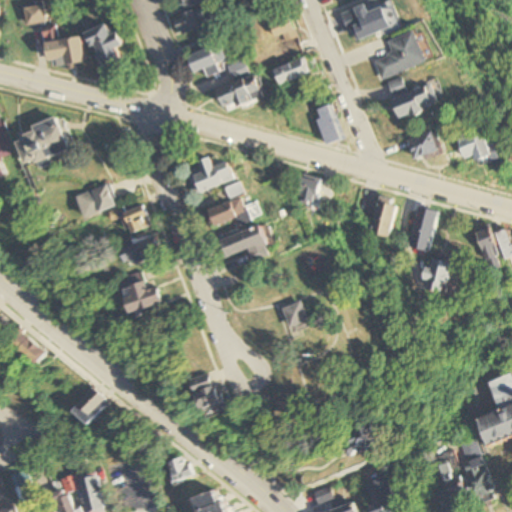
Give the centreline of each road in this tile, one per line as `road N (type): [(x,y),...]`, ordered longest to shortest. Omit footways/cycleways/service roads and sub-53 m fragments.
road 1 (residential): [(511,211),(0,81)]
road 2 (residential): [(0,282),(277,511)]
road 3 (residential): [(249,378),(128,115)]
road 4 (residential): [(372,173),(299,0)]
road 5 (residential): [(186,124),(131,0)]
